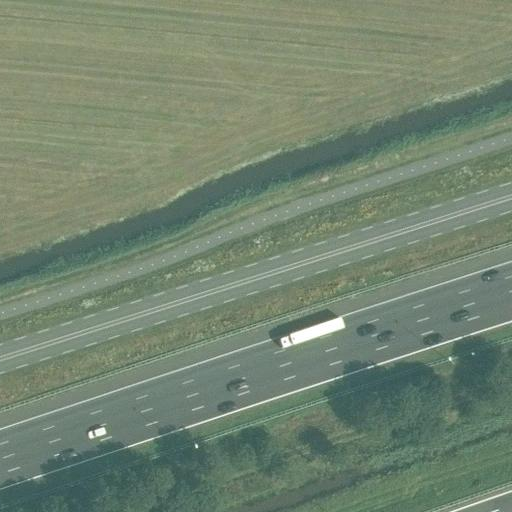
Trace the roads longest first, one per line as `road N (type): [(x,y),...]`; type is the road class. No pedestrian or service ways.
road 1 (motorway): [(511,294),(0,462)]
road 2 (secondary): [(511,199),(0,360)]
